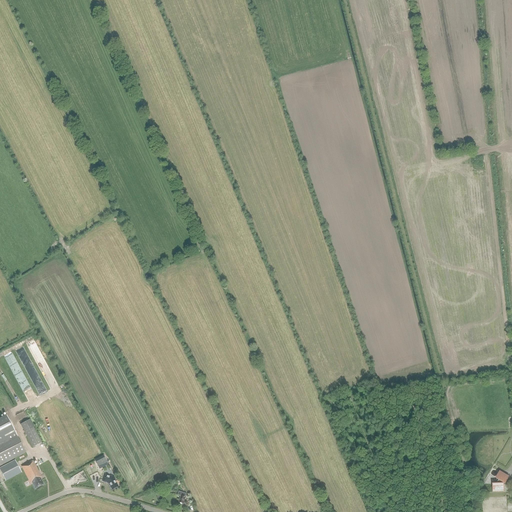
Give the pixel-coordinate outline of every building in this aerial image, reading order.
[(31,361),(23,364),(26,372),(34,369),(31,361)] [(0,465),(26,452),(7,416),(0,419),(0,465)] [(20,425),(25,433),(33,448),(42,443),(29,420),(20,425)] [(103,456),(94,460),(95,460),(96,464),(99,469),(103,467),(108,464),(103,456)] [(22,472),(20,468),(15,460),(0,468),(0,470),(6,481),(22,472)] [(30,462),(22,466),(30,483),(32,482),(36,488),(44,484),(40,477),(41,476),(33,461),(30,462)] [(493,491),(503,491),(503,484),(504,482),(505,483),(508,477),(500,472),(496,478),(498,479),(495,484),(493,484),(493,491)] [(105,475),(103,482),(107,483),(108,483),(112,490),(118,486),(115,480),(114,476),(110,475),(110,476),(105,475)] [(178,495),(181,496),(179,502),(183,504),(185,497),(186,494),(179,491),(178,495)]
